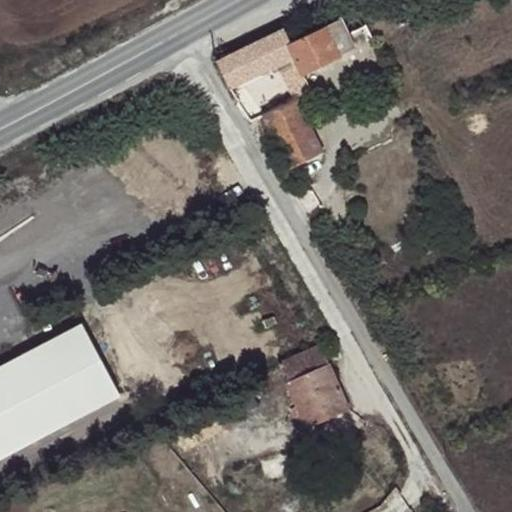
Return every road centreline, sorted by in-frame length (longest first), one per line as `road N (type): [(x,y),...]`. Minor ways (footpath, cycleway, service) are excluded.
road 1 (unclassified): [(478,511),(184,41)]
road 2 (secondary): [(184,41),(0,135)]
